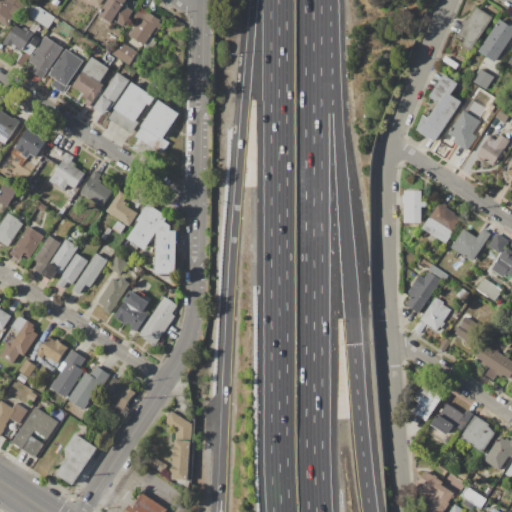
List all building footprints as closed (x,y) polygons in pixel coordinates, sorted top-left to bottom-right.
[(0,0),(21,0),(26,3),(16,18),(14,17),(8,26),(0,21),(0,0)] [(107,0),(126,0),(123,5),(133,11),(123,27),(113,20),(111,22),(99,14),(107,0)] [(23,12),(30,1),(56,17),(49,28),(23,12)] [(477,6),(493,17),(471,51),(462,45),(466,39),(458,34),(477,6)] [(130,35),(145,10),(161,20),(159,23),(162,24),(159,29),(156,27),(151,36),(156,39),(155,41),(157,42),(151,51),(142,45),(143,44),(130,35)] [(502,19),(511,25),(511,34),(508,41),(509,42),(495,62),(479,51),(497,24),(498,25),(502,19)] [(4,43),(16,25),(22,30),(24,27),(42,39),(32,55),(30,54),(22,66),(17,63),(23,53),(15,48),(14,50),(4,43)] [(29,61),(45,36),(64,48),(48,73),(47,72),(42,79),(31,72),(36,65),(29,61)] [(120,40),(138,52),(129,65),(112,54),(120,40)] [(48,75),(65,49),(83,61),(67,87),(48,75)] [(71,87),(91,56),(109,68),(100,83),(104,85),(90,107),(83,103),(86,99),(82,96),(83,94),(71,87)] [(480,68),(494,77),(486,90),(472,81),(480,68)] [(94,109),(117,72),(130,80),(112,108),(110,106),(104,115),(94,109)] [(424,115),(426,113),(431,116),(439,104),(430,97),(444,75),(457,84),(455,88),(453,86),(448,93),(462,102),(436,142),(417,129),(424,115)] [(108,119),(132,82),(153,96),(142,114),(143,114),(141,118),(139,117),(137,121),(139,122),(132,133),(108,119)] [(476,87),(488,94),(485,98),(474,91),(476,87)] [(135,136),(159,100),(179,113),(163,139),(170,143),(163,154),(135,136)] [(496,117),(504,105),(511,109),(511,111),(505,123),(496,117)] [(0,111),(1,110),(13,118),(14,117),(20,121),(5,143),(0,139),(0,111)] [(449,135),(464,111),(480,121),(473,134),(477,137),(468,151),(453,142),(455,139),(449,135)] [(30,153),(27,158),(21,154),(22,152),(16,147),(28,128),(40,137),(41,135),(47,139),(35,157),(30,153)] [(478,155),(490,136),(496,140),(500,134),(510,140),(494,166),(478,155)] [(68,184),(64,190),(50,181),(68,153),(74,157),(71,161),(74,164),(73,166),(85,173),(75,188),(68,184)] [(100,183),(112,191),(102,207),(80,193),(95,171),(101,175),(98,179),(101,182),(100,183)] [(7,207),(0,202),(0,193),(7,182),(19,189),(7,207)] [(107,211),(120,191),(127,196),(123,201),(126,203),(125,205),(137,213),(129,225),(107,211)] [(405,191),(423,191),(423,202),(427,202),(427,207),(422,207),(422,222),(405,222),(405,191)] [(441,201),(448,205),(446,208),(455,214),(454,216),(462,220),(446,244),(423,229),(441,201)] [(44,212),(38,208),(42,203),(47,207),(44,212)] [(164,222),(170,226),(170,231),(177,231),(176,273),(156,272),(157,234),(156,233),(146,249),(129,238),(139,222),(136,220),(147,204),(152,208),(153,207),(160,212),(159,213),(167,218),(164,222)] [(8,246),(0,241),(0,226),(9,213),(24,223),(8,246)] [(117,221),(125,226),(120,234),(113,229),(117,221)] [(29,226),(44,237),(30,258),(24,254),(20,260),(11,254),(29,226)] [(101,230),(97,236),(91,233),(95,226),(101,230)] [(112,229),(104,240),(101,238),(108,227),(112,229)] [(464,229),(478,237),(484,228),(492,233),(474,262),(452,248),(464,229)] [(498,233),(509,241),(501,254),(489,247),(498,233)] [(35,269),(40,262),(35,259),(51,236),(61,243),(41,274),(35,269)] [(52,280),(43,274),(66,239),(79,247),(62,273),(58,271),(52,280)] [(507,248),(511,251),(511,276),(507,274),(504,278),(492,270),(507,248)] [(63,288),(57,284),(77,253),(88,261),(73,284),(68,281),(63,288)] [(90,287),(86,285),(80,293),(73,289),(97,253),(108,261),(90,287)] [(120,275),(109,267),(117,256),(128,263),(120,275)] [(432,264),(449,276),(445,281),(428,270),(432,264)] [(407,305),(411,300),(409,299),(411,296),(409,295),(415,286),(413,285),(420,275),(425,278),(429,272),(441,280),(419,313),(407,305)] [(130,284),(110,314),(103,309),(105,307),(97,302),(113,277),(119,281),(121,278),(130,284)] [(477,289),(484,278),(502,291),(494,302),(477,289)] [(130,328),(132,325),(127,322),(126,324),(115,317),(132,291),(148,302),(142,311),(147,314),(136,332),(130,328)] [(175,316),(155,345),(140,335),(165,297),(178,306),(172,314),(175,316)] [(421,320),(436,297),(444,303),(443,305),(451,310),(443,322),(445,323),(441,328),(440,327),(437,331),(421,320)] [(0,305),(1,306),(0,309),(11,316),(2,330),(0,328),(0,298),(1,299),(0,300),(0,305)] [(484,302),(490,306),(485,314),(479,310),(484,302)] [(28,321),(21,333),(12,327),(19,315),(28,321)] [(467,317),(488,330),(477,348),(456,334),(467,317)] [(32,328),(34,329),(33,331),(38,335),(25,356),(20,353),(13,364),(0,356),(8,344),(12,346),(21,333),(28,321),(34,325),(32,328)] [(57,340),(65,344),(64,346),(68,348),(58,363),(45,355),(43,358),(38,354),(49,336),(56,341),(57,340)] [(485,344),(511,361),(511,377),(508,381),(497,374),(493,381),(483,375),(488,366),(487,365),(486,367),(481,364),(483,361),(477,357),(485,344)] [(84,370),(67,397),(51,387),(67,363),(64,361),(72,349),(86,358),(80,367),(84,370)] [(26,360),(36,366),(29,377),(19,371),(26,360)] [(90,375),(96,365),(109,374),(102,384),(100,383),(84,409),(69,399),(86,372),(90,375)] [(17,379),(21,373),(28,378),(25,384),(17,379)] [(112,401),(116,395),(113,393),(118,384),(123,387),(124,385),(135,392),(124,409),(112,401)] [(425,385),(443,397),(428,422),(414,413),(420,402),(416,400),(425,385)] [(31,391),(38,396),(34,402),(27,397),(31,391)] [(6,425),(7,425),(4,430),(5,431),(1,437),(0,436),(0,402),(1,401),(13,408),(16,403),(28,411),(19,424),(10,418),(6,425)] [(432,425),(448,403),(465,415),(468,411),(473,414),(461,431),(454,425),(447,435),(432,425)] [(12,442),(35,407),(59,422),(48,439),(37,433),(34,438),(44,445),(36,457),(12,442)] [(173,450),(175,446),(176,431),(164,423),(172,412),(192,425),(188,480),(174,479),(174,475),(172,470),(174,467),(174,461),(172,457),(174,454),(173,450)] [(460,437),(475,415),(490,424),(489,426),(495,433),(482,452),(460,437)] [(427,433),(443,443),(447,436),(432,426),(427,433)] [(74,485),(57,474),(71,453),(65,449),(75,433),(98,448),(74,485)] [(501,437),(505,440),(507,438),(511,440),(511,438),(511,455),(510,458),(508,456),(499,470),(484,460),(496,442),(497,443),(501,437)] [(162,473),(148,464),(153,456),(167,465),(162,473)] [(425,471),(444,482),(442,485),(455,493),(453,495),(455,496),(452,500),(450,499),(448,502),(450,503),(444,511),(424,511),(435,494),(417,483),(425,471)] [(461,471),(468,475),(465,480),(458,475),(461,471)] [(467,486),(489,501),(484,509),(481,507),(480,509),(475,505),(471,510),(462,504),(465,499),(461,496),(467,486)] [(124,511),(129,505),(133,507),(142,493),(167,510),(165,511),(124,511)]
